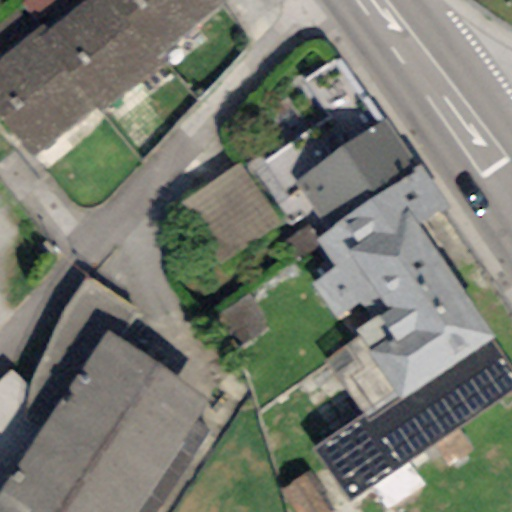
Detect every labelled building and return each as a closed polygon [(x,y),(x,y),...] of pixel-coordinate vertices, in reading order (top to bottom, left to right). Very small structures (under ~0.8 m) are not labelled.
[(224,2),(222,0),(85,0),(45,33),(39,25),(0,56),(0,121),(30,159),(224,2)] [(385,121),(295,183),(327,230),(417,168),(385,121)] [(421,166),(417,168),(327,230),(314,239),(335,269),(310,285),(334,320),(359,303),(370,319),(352,331),(396,395),(401,402),(494,338),(417,226),(448,206),(421,166)] [(140,314),(85,277),(63,311),(28,384),(23,418),(40,431),(104,332),(119,342),(140,314)] [(119,342),(104,332),(40,431),(0,491),(0,511),(156,511),(208,433),(192,422),(207,400),(119,342)] [(511,389),(511,365),(494,338),(401,402),(396,395),(314,450),(349,501),(511,389)] [(10,371),(0,381),(0,491),(40,431),(23,418),(28,384),(10,371)]
